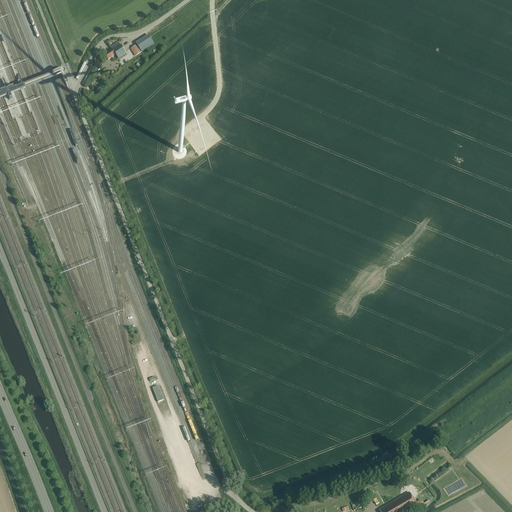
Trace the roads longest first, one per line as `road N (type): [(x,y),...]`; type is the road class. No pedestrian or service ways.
road 1 (unclassified): [(252,511),(230,489),(75,93),(102,42),(146,29),(186,0)]
road 2 (unclassified): [(106,511),(0,250)]
road 3 (secondary): [(48,511),(0,390)]
